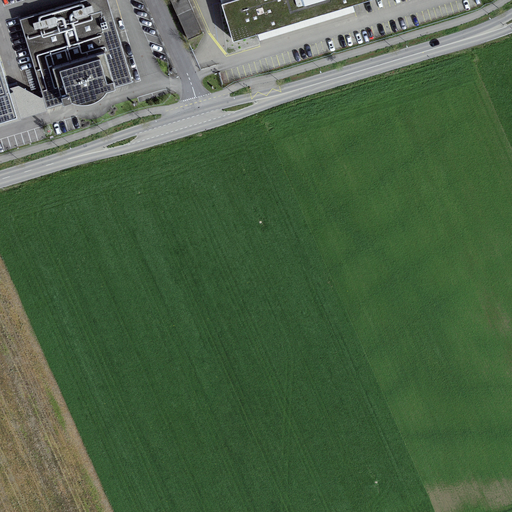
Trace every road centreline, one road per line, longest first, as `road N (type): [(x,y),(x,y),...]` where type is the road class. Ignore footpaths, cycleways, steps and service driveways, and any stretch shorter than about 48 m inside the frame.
road 1 (primary): [(203,115),(511,23)]
road 2 (primary): [(0,178),(203,115)]
road 3 (residential): [(203,115),(153,0)]
